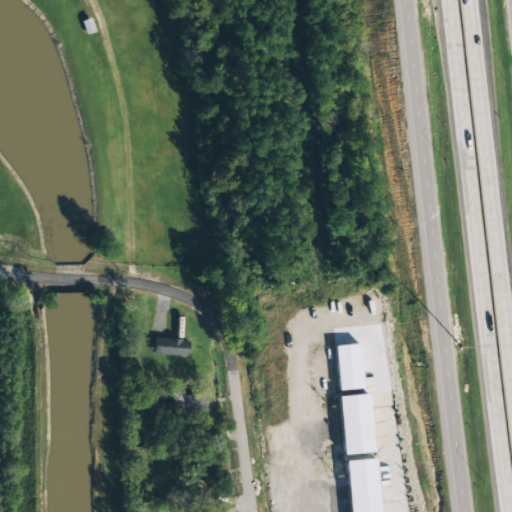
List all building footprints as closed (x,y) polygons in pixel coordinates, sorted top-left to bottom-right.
[(187,340),(153,339),(153,355),(187,357),(187,340)] [(334,346),(336,391),(360,390),(359,345),(334,346)] [(172,394),(176,416),(206,410),(203,392),(183,396),(182,392),(172,394)] [(342,455),(372,453),(366,394),(337,397),(342,455)] [(376,511),(360,511),(356,454),(387,451),(392,511),(376,511)]
